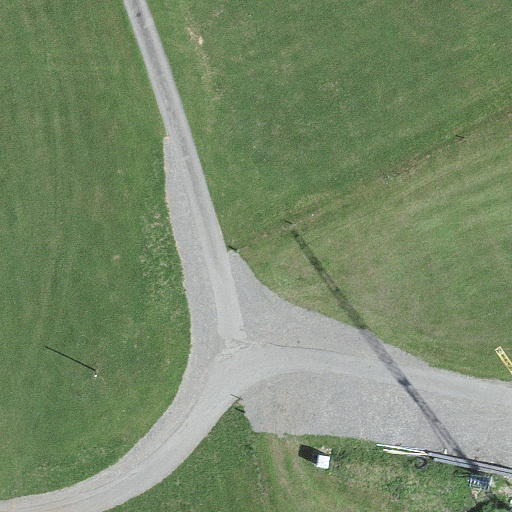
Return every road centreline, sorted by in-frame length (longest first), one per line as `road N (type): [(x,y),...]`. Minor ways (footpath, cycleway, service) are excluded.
road 1 (track): [(70,511),(107,502),(168,464),(214,411),(237,340),(217,246),(133,0)]
road 2 (track): [(231,362),(345,366),(511,399)]
